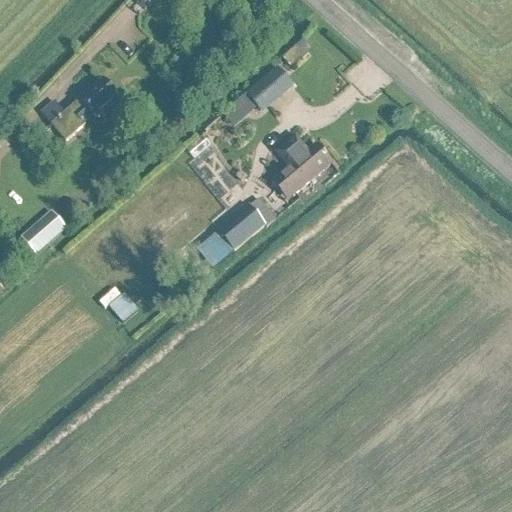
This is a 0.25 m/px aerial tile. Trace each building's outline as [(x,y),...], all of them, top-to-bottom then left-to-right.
[(283,61),(291,70),(310,53),(302,44),(283,61)] [(263,116),(295,88),(278,68),(246,96),(263,116)] [(96,120),(119,101),(102,82),(80,101),(80,102),(65,114),(54,102),(40,115),(65,144),(85,127),(83,125),(93,117),(96,120)] [(310,153),(295,137),(275,154),(289,171),(275,183),(291,202),(331,168),(315,149),(310,153)] [(78,203),(70,201),(62,208),(63,216),(71,218),(79,211),(78,203)] [(276,222),(258,201),(249,208),(248,207),(215,234),(217,236),(197,253),(213,272),(266,228),(267,230),(276,222)] [(36,258),(48,248),(51,246),(66,233),(58,223),(52,216),(33,231),(22,241),(36,258)] [(125,323),(138,312),(126,297),(112,308),(125,323)]
